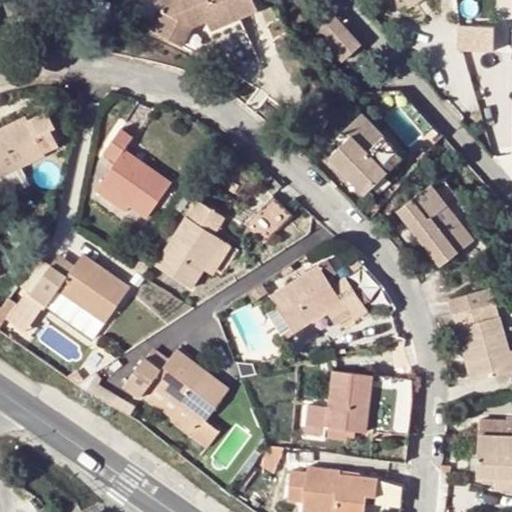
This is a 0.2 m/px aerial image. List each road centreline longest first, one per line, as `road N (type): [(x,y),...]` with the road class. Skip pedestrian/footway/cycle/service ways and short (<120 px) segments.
road 1 (residential): [(422,511),(442,408),(431,328),(396,271),(317,180),(217,108),(109,64),(0,81)]
road 2 (residential): [(511,189),(337,0)]
road 3 (secondary): [(0,396),(171,511)]
